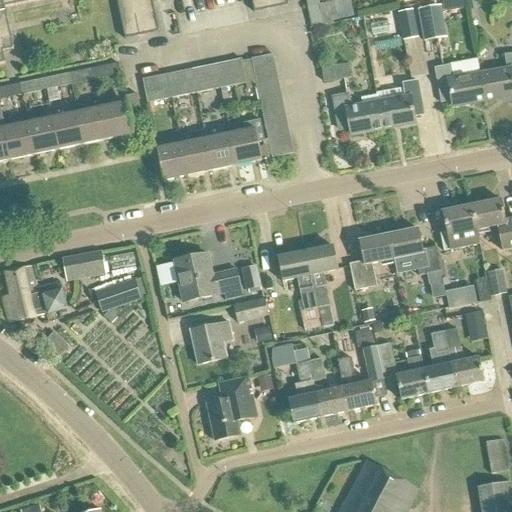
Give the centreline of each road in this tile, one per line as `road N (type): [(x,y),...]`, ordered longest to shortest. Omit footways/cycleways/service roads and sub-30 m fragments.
road 1 (residential): [(0,256),(511,153)]
road 2 (unclassified): [(0,355),(147,498)]
